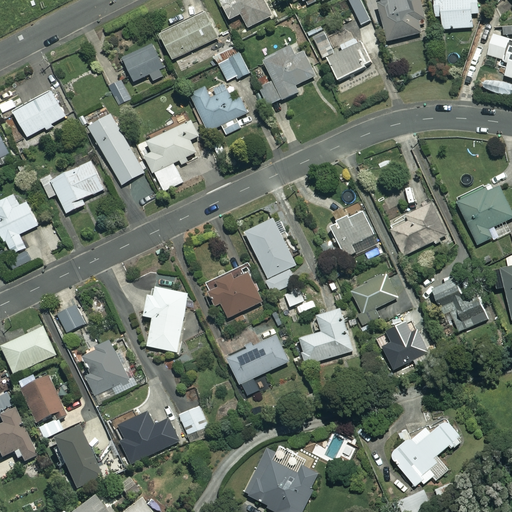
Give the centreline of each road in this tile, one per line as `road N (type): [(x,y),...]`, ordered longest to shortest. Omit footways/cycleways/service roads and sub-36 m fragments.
road 1 (residential): [(0,305),(382,127),(445,117),(511,124)]
road 2 (residential): [(0,55),(108,0)]
